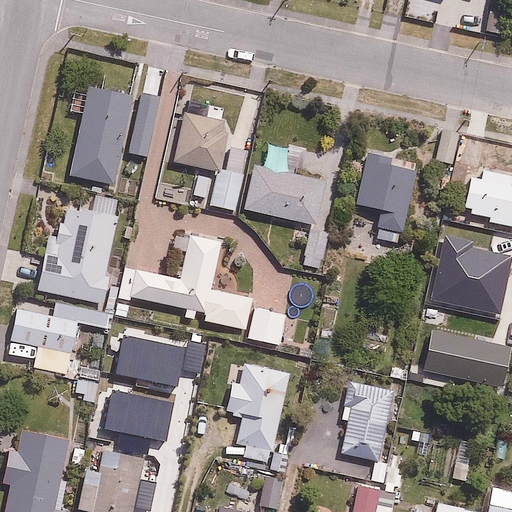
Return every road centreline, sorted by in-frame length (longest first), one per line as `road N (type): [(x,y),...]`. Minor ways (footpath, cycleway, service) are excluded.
road 1 (residential): [(511,92),(76,0)]
road 2 (residential): [(29,0),(0,131)]
